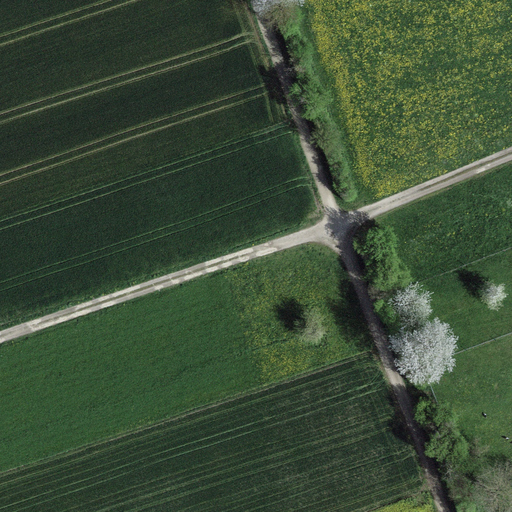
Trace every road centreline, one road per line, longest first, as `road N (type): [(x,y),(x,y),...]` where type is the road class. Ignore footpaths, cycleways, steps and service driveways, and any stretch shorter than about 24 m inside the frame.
road 1 (track): [(0,335),(333,223),(511,152)]
road 2 (track): [(265,0),(333,223),(446,511)]
